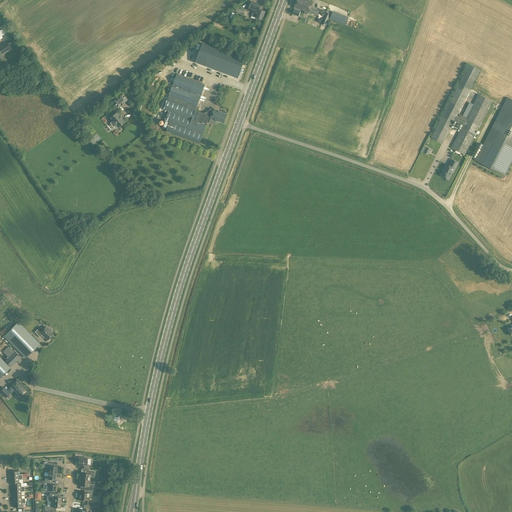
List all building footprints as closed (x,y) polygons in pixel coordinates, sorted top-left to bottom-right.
[(295,0),(293,7),(294,8),(292,14),(298,16),(300,11),(299,11),(300,10),(305,11),(304,13),(305,14),(306,14),(307,14),(308,13),(317,16),(319,10),(311,7),(312,2),(306,0),(295,0)] [(265,11),(259,9),(260,4),(251,1),(248,10),(256,13),(255,17),(262,20),(265,11)] [(327,11),(321,24),(325,25),(330,12),(327,11)] [(344,16),(333,11),(330,19),(345,25),(347,19),(343,17),(344,16)] [(0,59),(3,57),(2,55),(11,49),(8,45),(12,42),(11,40),(6,42),(0,45),(0,59)] [(202,43),(195,62),(209,68),(216,49),(202,43)] [(216,49),(209,68),(223,73),(231,54),(216,49)] [(231,54),(223,73),(238,78),(245,59),(231,54)] [(443,144),(454,121),(462,125),(451,148),(465,155),(492,101),(478,94),(465,120),(457,116),(480,70),(468,64),(431,137),(443,144)] [(170,68),(163,87),(178,93),(180,87),(185,74),(170,68)] [(180,87),(178,93),(192,98),(199,79),(185,74),(180,87)] [(199,79),(192,98),(206,103),(213,84),(199,79)] [(122,93),(112,102),(116,106),(118,108),(128,100),(122,93)] [(511,99),(507,97),(475,160),(505,176),(511,162),(511,99)] [(214,110),(210,108),(211,118),(209,122),(215,125),(217,121),(224,123),(227,114),(220,112),(220,111),(214,109),(214,110)] [(117,111),(111,117),(113,120),(111,122),(114,126),(116,124),(119,127),(126,121),(117,111)] [(422,152),(428,155),(431,149),(425,146),(422,152)] [(446,164),(440,175),(448,179),(452,172),(453,173),(458,162),(452,159),(449,165),(446,164)] [(18,322),(3,336),(25,358),(39,344),(18,322)] [(46,326),(40,332),(37,329),(35,332),(39,337),(41,335),(44,338),(44,337),(47,340),(54,334),(46,326)] [(8,346),(2,352),(8,358),(5,361),(11,367),(17,361),(19,363),(22,360),(8,346)] [(0,376),(9,367),(0,357),(0,376)] [(27,389),(17,379),(11,386),(20,396),(27,389)] [(0,390),(0,393),(5,398),(10,393),(4,387),(0,390)] [(80,469),(81,469),(89,470),(89,465),(86,465),(87,458),(79,457),(78,466),(80,466),(80,469)] [(44,472),(48,473),(55,473),(56,473),(57,472),(57,470),(57,469),(56,469),(56,467),(57,464),(43,462),(42,468),(45,468),(44,472)] [(90,480),(90,477),(94,477),(95,471),(89,470),(81,469),(81,473),(80,473),(79,479),(90,480)] [(48,473),(48,477),(45,476),(45,481),(45,482),(46,482),(50,482),(52,482),(52,479),(55,480),(55,473),(48,473)] [(89,484),(90,480),(79,479),(78,485),(84,486),(84,490),(93,491),(93,484),(89,484)] [(84,490),(84,492),(79,492),(78,499),(88,500),(88,497),(92,497),(93,491),(84,490)] [(47,501),(51,501),(60,502),(61,497),(56,496),(56,493),(48,492),(47,501)] [(51,501),(50,507),(50,506),(49,509),(56,510),(56,507),(60,508),(60,502),(51,501)]
